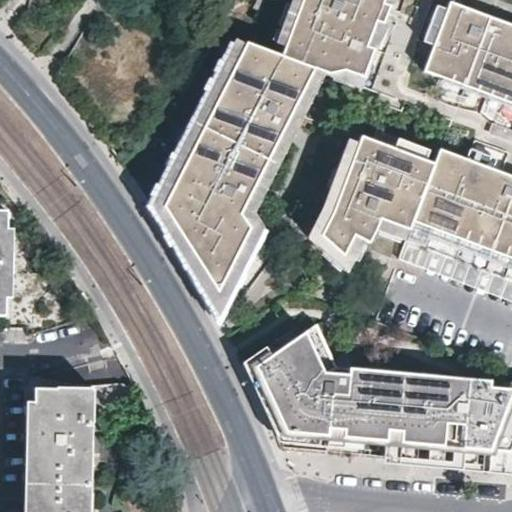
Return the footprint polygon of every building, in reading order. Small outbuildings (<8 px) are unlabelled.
[(243,50),(163,207),(218,293),(250,229),(241,214),(245,206),(252,210),(259,195),(252,191),(284,130),(291,133),(298,118),(291,115),(314,69),(326,74),(329,75),(345,71),(364,78),(375,49),(368,47),(380,14),(385,0),(302,0),(285,47),(281,56),(247,43),(243,50)] [(292,0),(275,43),(285,47),(302,0),(292,0)] [(385,0),(380,14),(391,18),(396,0),(385,0)] [(469,7),(450,0),(449,0),(424,69),(443,77),(446,70),(511,94),(511,23),(489,15),(482,13),(478,12),(476,14),(472,19),(466,17),(469,7)] [(489,15),(469,7),(466,17),(472,19),(476,14),(478,12),(482,13),(489,15)] [(391,18),(380,14),(368,47),(375,49),(377,50),(391,18)] [(163,207),(243,50),(233,44),(151,206),(163,207)] [(314,69),(291,115),(298,118),(302,120),(326,74),(314,69)] [(511,102),(511,94),(446,70),(443,77),(511,102)] [(360,87),(364,78),(345,71),(329,75),(360,87)] [(302,120),(298,118),(291,133),(295,135),(302,120)] [(420,157),(424,147),(376,128),(372,139),(420,157)] [(291,133),(284,130),(252,191),(259,195),(263,197),(295,135),(291,133)] [(410,229),(434,162),(420,157),(372,139),(361,135),(359,141),(332,211),(365,224),(375,227),(377,228),(381,218),(410,229)] [(325,207),(332,211),(359,141),(350,138),(325,207)] [(442,165),(448,151),(439,148),(434,162),(442,165)] [(492,168),(496,157),(469,148),(466,158),(492,168)] [(410,229),(406,239),(511,278),(511,185),(497,180),(501,171),(492,168),(466,158),(448,151),(442,165),(434,162),(410,229)] [(511,175),(501,171),(497,180),(511,185),(511,175)] [(255,213),(263,197),(259,195),(252,210),(255,213)] [(220,321),(218,293),(163,207),(151,206),(190,268),(220,321)] [(325,207),(309,237),(347,270),(360,238),(365,224),(332,211),(325,207)] [(255,213),(241,214),(250,229),(264,228),(255,213)] [(381,218),(377,228),(406,239),(410,229),(381,218)] [(369,242),(375,227),(365,224),(360,238),(369,242)] [(218,293),(220,321),(264,228),(250,229),(218,293)] [(511,278),(406,239),(399,257),(511,299),(511,278)] [(511,381),(336,366),(315,324),(301,334),(255,366),(262,381),(253,385),(273,431),(276,431),(328,436),(329,428),(342,430),(342,437),(384,441),(386,441),(387,430),(400,431),(399,442),(443,446),(443,438),(462,439),(462,448),(511,451),(511,381)] [(255,366),(301,334),(295,326),(242,363),(246,372),(255,366)] [(35,389),(35,403),(32,511),(90,511),(92,439),(113,439),(115,390),(35,389)] [(32,511),(35,403),(27,403),(24,511),(32,511)] [(342,437),(342,430),(329,428),(328,436),(342,437)] [(399,442),(400,431),(387,430),(386,441),(399,442)] [(328,436),(276,431),(281,442),(383,451),(384,441),(342,437),(328,436)] [(462,448),(462,439),(443,438),(443,446),(462,448)] [(386,441),(384,441),(383,451),(383,456),(511,466),(511,451),(462,448),(443,446),(399,442),(386,441)]
